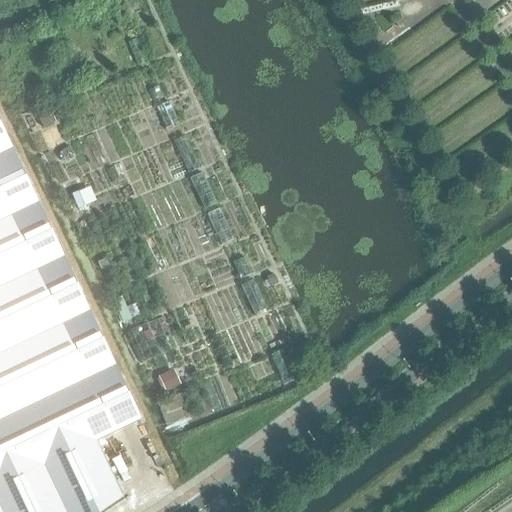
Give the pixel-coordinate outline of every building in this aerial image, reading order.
[(47,113),(39,116),(44,128),(53,124),(47,113)] [(0,511),(99,511),(123,496),(97,442),(141,421),(0,123),(0,511)] [(72,147),(61,152),(65,162),(76,158),(72,147)] [(79,191),(71,195),(78,210),(86,207),(79,191)] [(106,259),(98,262),(101,269),(109,265),(106,259)] [(276,276),(267,280),(270,287),(279,283),(276,276)] [(149,333),(143,335),(146,342),(152,340),(149,333)] [(169,371),(157,377),(165,392),(176,387),(169,371)] [(182,408),(163,416),(171,432),(189,425),(182,408)]
